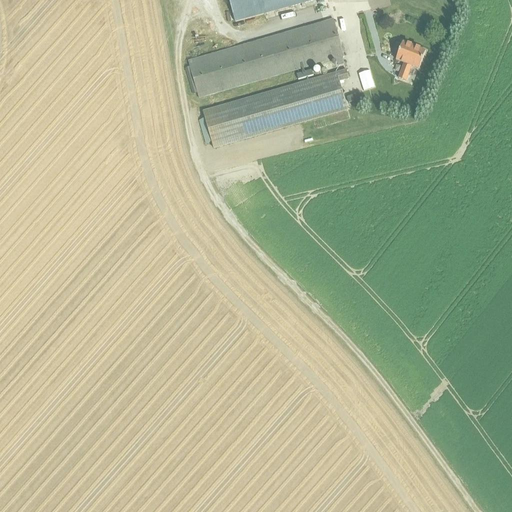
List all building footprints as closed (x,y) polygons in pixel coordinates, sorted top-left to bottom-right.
[(228,0),(235,23),(317,0),(228,0)] [(337,58),(337,60),(343,58),(342,57),(344,56),(334,20),(188,62),(199,98),(337,58)] [(418,69),(425,51),(403,43),(396,60),(404,64),(398,79),(405,81),(411,67),(418,69)] [(203,112),(214,149),(347,110),(339,82),(349,79),(346,71),(203,112)] [(360,93),(347,98),(349,103),(362,99),(360,93)]
